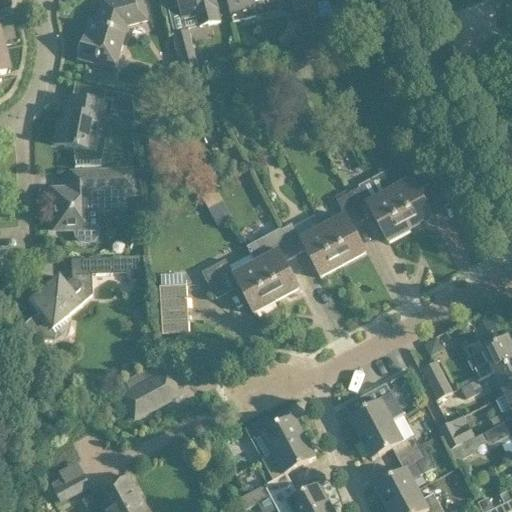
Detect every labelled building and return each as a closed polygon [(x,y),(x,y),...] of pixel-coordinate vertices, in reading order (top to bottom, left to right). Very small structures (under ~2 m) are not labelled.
[(79,61),(99,66),(99,64),(117,69),(127,34),(125,33),(127,27),(147,22),(141,0),(115,0),(104,3),(97,25),(94,24),(93,29),(96,30),(94,39),(86,37),(84,44),(80,45),(79,50),(81,53),(79,61)] [(178,0),(183,20),(197,16),(200,28),(220,23),(217,11),(219,11),(215,0),(178,0)] [(226,0),(231,16),(231,15),(233,25),(257,19),(282,12),(278,0),(226,0)] [(310,20),(297,23),(301,37),(313,34),(310,20)] [(175,37),(183,70),(184,72),(198,68),(190,33),(175,37)] [(3,50),(0,50),(0,82),(0,81),(0,76),(9,74),(3,50)] [(328,72),(342,99),(351,94),(336,68),(328,72)] [(186,80),(184,72),(183,70),(176,72),(173,78),(175,83),(186,80)] [(134,99),(104,93),(103,101),(112,102),(110,113),(135,118),(134,99)] [(53,147),(74,151),(75,168),(74,168),(74,169),(100,169),(100,167),(99,155),(95,154),(95,153),(90,152),(95,126),(101,127),(105,105),(69,98),(64,124),(57,123),(53,147)] [(411,181),(390,192),(411,232),(433,219),(419,192),(431,186),(416,160),(404,167),(411,181)] [(123,211),(122,190),(130,190),(130,173),(71,175),(71,191),(51,191),(52,232),(72,232),(75,232),(75,234),(76,239),(80,243),(86,244),(91,243),(95,239),(96,233),(95,212),(123,211)] [(360,190),(349,196),(363,223),(373,217),(388,244),(411,232),(390,192),(368,204),(360,190)] [(345,217),(323,228),(344,267),(367,255),(352,228),(363,223),(349,196),(337,203),(345,217)] [(207,209),(214,226),(227,220),(219,203),(207,209)] [(293,226),(282,232),(296,259),(306,253),(321,280),(344,267),(323,228),(301,240),(293,226)] [(278,253),(256,265),(277,303),(300,291),(285,264),(296,259),(282,232),(270,238),(278,253)] [(146,281),(144,260),(111,260),(94,261),(95,278),(111,277),(111,274),(127,273),(127,276),(133,282),(146,281)] [(277,303),(256,265),(234,276),(226,262),(202,275),(217,301),(239,289),(254,316),(277,303)] [(80,307),(91,298),(91,277),(71,278),(71,283),(68,285),(65,287),(57,278),(28,302),(37,313),(24,324),(38,341),(54,343),(54,334),(52,331),(81,308),(80,307)] [(190,335),(187,287),(160,289),(163,337),(190,335)] [(493,317),(483,322),(490,337),(500,332),(493,317)] [(481,382),(495,375),(511,365),(511,347),(508,339),(483,351),(479,343),(465,350),(470,361),(473,360),(478,370),(475,371),(481,382)] [(425,346),(431,357),(443,351),(437,340),(425,346)] [(423,371),(439,402),(453,395),(437,364),(423,371)] [(511,365),(495,375),(506,397),(511,394),(511,365)] [(123,398),(136,421),(181,397),(168,374),(158,379),(153,369),(125,384),(131,394),(123,398)] [(462,389),(467,400),(482,393),(477,382),(462,389)] [(350,420),(361,441),(403,418),(398,408),(386,386),(364,398),(370,409),(350,420)] [(508,424),(511,422),(511,394),(506,397),(496,402),(508,424)] [(392,451),(398,462),(420,450),(403,418),(361,441),(372,462),(392,451)] [(464,418),(439,430),(448,450),(474,438),(464,418)] [(263,436),(274,456),(305,440),(293,419),(273,429),(267,419),(245,431),(251,442),(263,436)] [(511,422),(508,424),(508,425),(485,436),(490,446),(508,437),(511,444),(511,422)] [(287,476),(316,461),(305,440),(274,456),(263,463),(273,483),(265,488),(269,497),(270,499),(293,487),(287,476)] [(467,445),(451,452),(457,464),(473,456),(467,445)] [(375,488),(387,509),(418,492),(412,481),(423,475),(418,465),(426,461),(420,450),(398,462),(404,472),(375,488)] [(58,473),(64,485),(53,491),(59,504),(89,488),(76,464),(58,473)] [(144,511),(126,477),(81,502),(86,511),(144,511)] [(322,511),(330,508),(319,487),(298,498),(293,487),(270,499),(277,511),(322,511)] [(240,497),(245,510),(260,504),(255,492),(240,497)] [(418,492),(387,509),(388,511),(442,511),(433,494),(422,500),(418,492)] [(492,511),(494,511),(489,500),(478,505),(481,511),(492,511)] [(511,511),(511,502),(494,511),(492,511),(511,511)]
